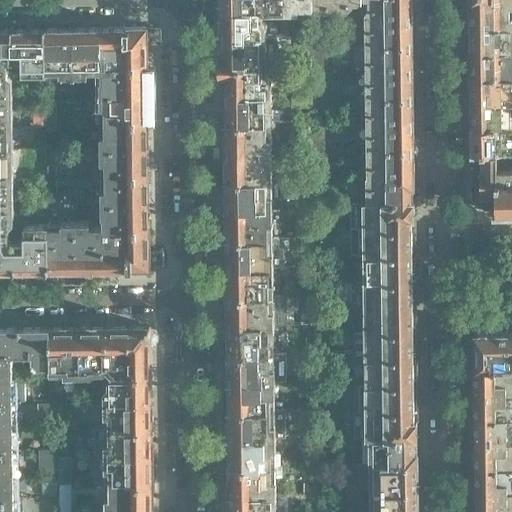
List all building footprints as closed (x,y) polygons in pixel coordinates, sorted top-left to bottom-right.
[(284,11),(283,0),(255,0),(256,8),(263,11),(284,11)] [(312,6),(311,0),(283,0),(284,11),(301,11),(301,6),(312,6)] [(411,16),(410,0),(374,0),(375,5),(371,5),(371,17),(411,16)] [(511,17),(507,17),(506,3),(506,2),(500,2),(500,0),(470,0),(471,27),(511,26),(511,17)] [(266,22),(263,19),(263,11),(256,8),(219,8),(219,36),(266,36),(266,22)] [(411,43),(411,16),(371,17),(371,43),(411,43)] [(346,30),(346,21),(336,21),(336,28),(336,30),(346,30)] [(146,64),(146,42),(160,42),(160,28),(146,28),(146,26),(101,27),(102,65),(146,64)] [(511,51),(511,26),(471,27),(472,52),(511,51)] [(74,74),(73,27),(45,28),(46,70),(57,69),(57,74),(74,74)] [(102,65),(101,27),(73,27),(74,74),(90,73),(90,71),(101,70),(102,70),(102,65)] [(10,56),(10,28),(0,28),(0,68),(4,68),(3,67),(3,56),(10,56)] [(46,70),(45,28),(10,28),(10,56),(21,56),(22,72),(46,72),(46,70)] [(336,44),(336,30),(336,28),(312,28),(312,44),(325,44),(336,44)] [(354,44),(354,29),(346,30),(336,30),(336,44),(354,44)] [(266,53),(266,36),(219,36),(220,65),(262,64),(262,53),(266,53)] [(412,69),(411,43),(371,43),(372,70),(412,69)] [(325,70),(325,44),(312,44),(312,71),(325,70)] [(511,76),(511,51),(472,52),(472,77),(511,76)] [(147,92),(146,64),(102,65),(102,70),(101,70),(101,78),(100,80),(100,92),(147,92)] [(270,80),(267,76),(262,76),(262,64),(220,65),(220,78),(224,78),(224,94),(270,93),(270,80)] [(8,89),(7,71),(4,68),(0,68),(0,108),(12,108),(12,89),(8,89)] [(412,95),(412,69),(372,70),(372,96),(412,95)] [(326,97),(325,70),(312,71),(313,97),(326,97)] [(511,101),(511,76),(472,77),(472,102),(511,101)] [(147,119),(147,92),(100,92),(101,108),(105,108),(105,119),(147,119)] [(271,110),(270,93),(224,94),(224,122),(266,122),(266,110),(271,110)] [(412,121),(412,95),(372,96),(372,122),(412,121)] [(326,123),(326,97),(313,97),(313,123),(326,123)] [(56,110),(56,100),(46,100),(47,110),(56,110)] [(511,126),(511,101),(472,102),(473,127),(511,126)] [(0,147),(8,148),(8,127),(12,127),(12,108),(0,108),(0,147)] [(56,120),(56,110),(47,110),(47,120),(56,120)] [(147,146),(147,119),(105,119),(105,131),(101,131),(101,147),(147,146)] [(413,147),(412,121),(372,122),(373,148),(413,147)] [(271,150),(271,133),(267,133),(266,122),(224,122),(225,151),(271,150)] [(326,149),(326,123),(313,123),(313,149),(326,149)] [(511,151),(511,126),(473,127),(473,155),(474,155),(474,156),(474,152),(497,152),(511,151)] [(148,173),(147,146),(101,147),(101,163),(106,163),(106,174),(148,173)] [(9,169),(8,148),(0,147),(0,187),(13,188),(13,169),(9,169)] [(413,174),(413,147),(373,148),(373,174),(413,174)] [(327,175),(326,149),(313,149),(314,175),(327,175)] [(271,167),(271,150),(225,151),(225,179),(267,179),(267,167),(271,167)] [(511,166),(497,167),(497,152),(474,152),(474,156),(475,171),(480,171),(480,206),(482,207),(483,208),(483,209),(495,208),(495,214),(497,214),(497,212),(511,211),(511,166)] [(148,200),(148,173),(106,174),(106,185),(102,185),(102,201),(148,200)] [(412,200),(412,185),(413,185),(413,174),(373,174),(373,200),(412,200)] [(327,201),(327,175),(314,175),(314,199),(314,201),(327,201)] [(272,207),(272,190),(267,190),(267,179),(225,179),(226,208),(272,207)] [(9,225),(9,207),(13,207),(13,188),(0,187),(0,227),(6,228),(9,225)] [(314,207),(314,201),(314,199),(301,199),(301,207),(314,207)] [(148,228),(148,200),(102,201),(102,216),(103,217),(103,225),(104,225),(104,228),(148,228)] [(414,217),(413,200),(412,200),(373,200),(366,201),(367,227),(411,226),(411,217),(414,217)] [(272,225),(272,207),(226,208),(226,237),(268,237),(268,225),(272,225)] [(314,216),(314,207),(301,207),(302,216),(314,216)] [(104,267),(104,228),(104,225),(103,225),(92,225),(92,220),(76,221),(76,267),(104,267)] [(76,267),(76,221),(59,221),(59,225),(48,225),(49,267),(76,267)] [(49,267),(48,225),(48,223),(24,224),(24,240),(12,240),(13,268),(49,267)] [(412,241),(414,239),(414,232),(412,230),(411,230),(411,226),(367,227),(367,253),(412,252),(411,241),(412,241)] [(0,267),(13,268),(12,240),(5,240),(5,229),(6,228),(0,227),(0,267)] [(149,251),(148,228),(104,228),(104,267),(149,266),(149,264),(163,264),(162,250),(149,251)] [(273,265),(272,248),(268,248),(268,237),(226,237),(226,266),(273,265)] [(412,267),(414,265),(414,258),(412,256),(412,252),(367,253),(367,279),(412,279),(412,267)] [(315,265),(314,257),(302,257),(302,265),(315,265)] [(273,283),(273,265),(226,266),(227,295),(269,295),(269,283),(273,283)] [(315,273),(315,265),(302,265),(302,273),(315,273)] [(413,293),(415,291),(414,284),(412,282),(412,279),(367,279),(368,306),(412,305),(412,293),(413,293)] [(273,323),(273,306),(269,306),(269,295),(227,295),(227,324),(273,323)] [(413,331),(412,305),(368,306),(368,332),(413,331)] [(315,323),(315,314),(303,315),(303,323),(315,323)] [(274,341),(273,323),(227,324),(227,353),(269,352),(269,341),(274,341)] [(0,327),(0,351),(12,352),(12,353),(20,352),(20,328),(0,327)] [(49,327),(20,328),(20,352),(23,352),(32,352),(32,356),(32,361),(35,365),(49,365),(50,365),(49,327)] [(50,365),(49,365),(49,370),(50,370),(61,369),(61,374),(78,374),(78,328),(49,327),(50,365)] [(105,328),(78,328),(78,374),(91,374),(94,371),(103,371),(106,369),(105,328)] [(149,328),(105,328),(106,369),(112,375),(150,374),(150,347),(154,345),(157,342),(157,337),(154,334),(150,332),(149,328)] [(415,346),(413,344),(413,331),(368,332),(368,358),(413,358),(413,355),(415,352),(415,346)] [(511,366),(511,331),(475,332),(476,367),(511,366)] [(12,352),(0,351),(0,376),(12,376),(12,353),(12,352)] [(274,380),(274,364),(270,364),(269,352),(227,353),(228,381),(274,380)] [(416,372),(414,370),(413,370),(413,358),(368,358),(369,384),(413,384),(413,381),(414,381),(416,379),(416,372)] [(511,366),(476,367),(476,389),(511,388),(511,366)] [(108,386),(104,390),(104,402),(150,401),(150,374),(112,375),(108,379),(108,386)] [(12,376),(0,376),(0,423),(13,424),(13,400),(12,376)] [(274,397),(274,380),(228,381),(228,409),(270,409),(270,397),(274,397)] [(416,398),(414,396),(413,384),(369,384),(369,411),(414,410),(414,407),(416,405),(416,398)] [(511,414),(511,388),(476,389),(476,415),(511,414)] [(150,401),(104,402),(104,418),(108,418),(109,429),(151,429),(151,425),(151,422),(151,415),(151,413),(150,407),(150,403),(150,401)] [(275,436),(275,420),(270,420),(270,409),(228,409),(228,437),(275,436)] [(417,437),(416,419),(414,419),(414,410),(369,411),(369,437),(372,437),(415,437),(417,437)] [(511,439),(511,414),(476,415),(477,441),(511,439)] [(13,424),(0,423),(0,472),(14,472),(13,448),(13,424)] [(98,429),(94,429),(95,457),(105,456),(151,456),(151,451),(151,446),(151,441),(151,439),(151,429),(109,429),(98,429)] [(275,453),(275,436),(228,437),(229,465),(271,465),(271,453),(275,453)] [(415,452),(415,437),(372,437),(373,463),(374,463),(416,462),(416,452),(415,452)] [(511,465),(511,439),(477,441),(477,466),(511,465)] [(61,452),(61,511),(74,511),(74,452),(61,452)] [(105,456),(95,457),(95,484),(109,484),(151,483),(151,481),(151,479),(151,467),(151,462),(151,457),(151,456),(105,456)] [(417,489),(416,462),(374,463),(374,489),(417,489)] [(276,493),(275,476),(271,476),(271,465),(229,465),(229,493),(276,493)] [(511,488),(511,465),(477,466),(477,489),(511,488)] [(14,472),(0,472),(0,511),(14,511),(14,498),(19,498),(19,496),(19,494),(14,494),(14,472)] [(109,494),(105,494),(105,511),(152,510),(152,496),(151,483),(109,484),(109,494)] [(511,511),(511,488),(477,489),(477,511),(511,511)] [(417,511),(417,489),(374,489),(374,511),(417,511)] [(276,509),(276,493),(229,493),(229,511),(271,511),(271,509),(276,509)]
